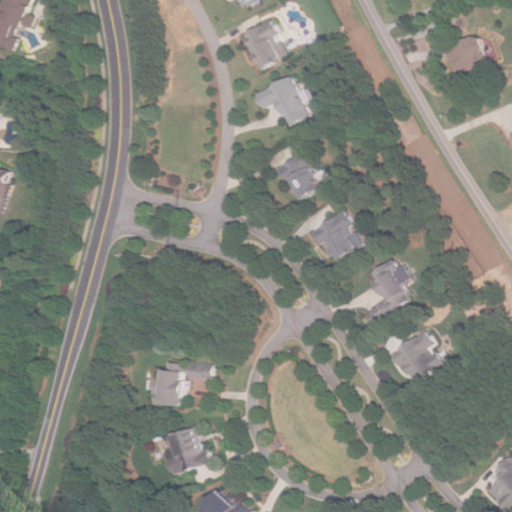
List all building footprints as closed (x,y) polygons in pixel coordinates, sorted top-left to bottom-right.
[(36,0),(6,0),(0,19),(0,35),(18,42),(25,23),(35,27),(41,12),(33,9),(36,0)] [(248,33),(265,68),(295,53),(277,18),(248,33)] [(458,70),(494,58),(485,32),(461,40),(463,48),(452,52),(458,70)] [(294,125),(316,115),(310,102),(316,99),(310,87),(304,90),(297,75),(261,92),(268,107),(282,100),(294,125)] [(328,168),(320,172),(311,153),(283,167),(290,180),(296,177),(307,198),(335,183),(328,168)] [(0,210),(6,212),(19,170),(0,163),(0,210)] [(325,244),(331,241),(342,260),(364,247),(352,228),(359,223),(350,209),(316,230),(325,244)] [(377,270),(397,309),(418,298),(399,259),(377,270)] [(369,309),(376,324),(398,314),(391,299),(369,309)] [(452,363),(441,346),(443,345),(432,329),(396,353),(404,365),(409,362),(423,383),(452,363)] [(219,363),(191,361),(190,370),(179,369),(170,368),(169,378),(160,377),(159,394),(163,394),(162,403),(189,406),(191,377),(217,379),(219,363)] [(219,462),(214,447),(208,449),(201,427),(169,436),(180,474),(219,462)] [(495,488),(511,506),(511,459),(501,470),(507,477),(495,488)] [(246,500),(242,504),(225,489),(209,507),(214,511),(256,511),(258,510),(246,500)]
